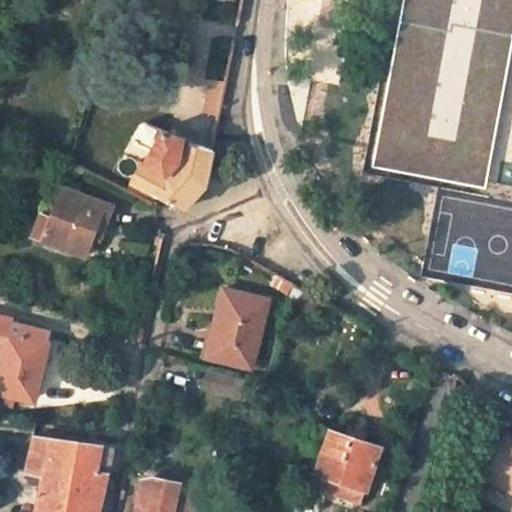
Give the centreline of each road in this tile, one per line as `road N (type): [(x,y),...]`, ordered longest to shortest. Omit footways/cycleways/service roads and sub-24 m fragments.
road 1 (residential): [(511,376),(374,297),(313,241),(261,145),(251,48),(259,0)]
road 2 (unknown): [(0,428),(132,424)]
